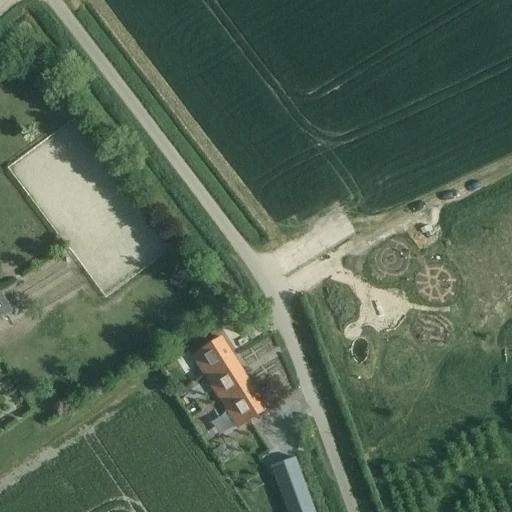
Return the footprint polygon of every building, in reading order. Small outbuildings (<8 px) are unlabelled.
[(0,317),(10,311),(0,295),(0,294),(0,317)] [(257,341),(274,331),(268,321),(251,332),(257,341)] [(220,337),(190,356),(224,410),(234,424),(244,418),(264,405),(220,337)] [(273,444),(286,432),(272,415),(258,427),(273,444)] [(316,511),(295,456),(273,465),(290,511),(316,511)]
